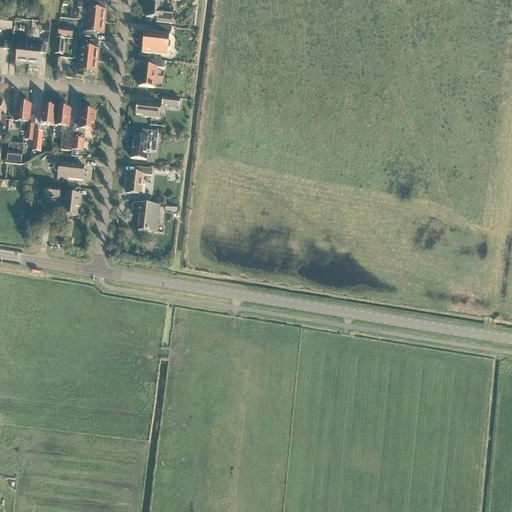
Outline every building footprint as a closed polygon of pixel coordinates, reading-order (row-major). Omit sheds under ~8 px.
[(174,11),(163,9),(164,0),(163,0),(148,0),(146,18),(157,20),(156,24),(172,26),(174,11)] [(64,1),(63,9),(73,10),(74,2),(64,1)] [(101,4),(79,2),(78,10),(87,11),(86,22),(104,24),(105,12),(100,12),(101,4)] [(0,19),(0,29),(12,31),(13,21),(0,19)] [(104,24),(86,22),(85,33),(83,33),(82,38),(90,39),(91,34),(103,35),(104,24)] [(145,32),(142,54),(162,56),(162,51),(167,51),(170,49),(170,44),(168,41),(169,36),(171,36),(171,28),(153,26),(152,33),(145,32)] [(73,31),(59,29),(58,37),(72,39),(73,31)] [(58,40),(56,55),(63,56),(64,40),(58,40)] [(98,51),(97,51),(97,43),(76,41),(74,60),(79,61),(97,62),(98,51)] [(4,45),(0,44),(0,62),(2,63),(4,51),(9,51),(9,43),(4,43),(4,45)] [(27,65),(29,48),(18,46),(18,44),(13,44),(12,52),(17,52),(16,64),(27,65)] [(29,48),(27,65),(39,66),(40,55),(45,55),(46,47),(41,47),(41,49),(29,48)] [(97,62),(79,61),(78,72),(76,72),(75,77),(83,78),(84,73),(96,74),(97,62)] [(164,70),(165,63),(149,62),(148,69),(141,68),(139,88),(154,90),(156,69),(164,70)] [(180,101),(163,99),(162,107),(179,109),(180,101)] [(18,105),(16,123),(21,124),(20,133),(27,134),(26,141),(33,142),(35,120),(29,119),(30,117),(31,106),(18,105)] [(159,120),(160,106),(145,105),(145,106),(137,105),(136,116),(144,117),(144,119),(159,120)] [(54,127),(56,109),(43,107),(41,126),(54,127)] [(57,109),(55,127),(62,128),(61,134),(64,134),(62,152),(71,153),(74,130),(68,129),(69,120),(70,111),(57,109)] [(84,131),(93,132),(95,113),(82,112),(80,127),(75,126),(73,141),(71,158),(81,159),(84,131)] [(158,134),(142,132),(141,139),(133,138),(131,160),(146,162),(147,153),(155,154),(156,145),(158,134)] [(35,133),(33,153),(41,154),(42,142),(40,141),(41,134),(35,133)] [(8,153),(7,162),(21,164),(22,154),(8,153)] [(58,157),(58,165),(55,166),(54,171),(56,173),(59,173),(58,182),(67,183),(68,180),(82,182),(84,167),(78,166),(79,159),(58,157)] [(152,170),(137,169),(136,176),(129,175),(127,195),(140,197),(140,196),(144,196),(145,187),(141,186),(142,176),(151,177),(152,170)] [(59,200),(61,189),(46,187),(44,199),(59,200)] [(78,216),(80,197),(62,196),(61,204),(64,205),(63,214),(78,216)] [(177,206),(166,205),(165,213),(177,214),(177,206)] [(156,235),(159,209),(133,206),(132,216),(140,217),(139,233),(156,235)]
